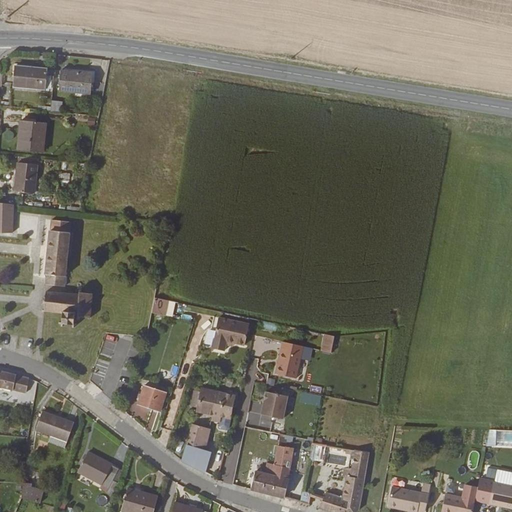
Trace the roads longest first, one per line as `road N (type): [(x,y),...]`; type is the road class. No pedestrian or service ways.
road 1 (primary): [(0,38),(163,51),(511,109)]
road 2 (residential): [(279,511),(201,484),(42,370),(0,356)]
